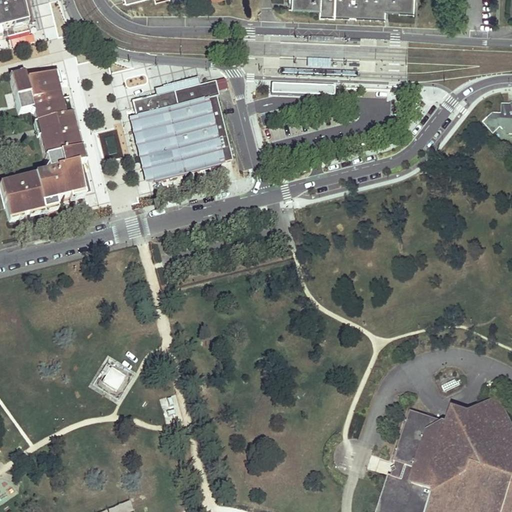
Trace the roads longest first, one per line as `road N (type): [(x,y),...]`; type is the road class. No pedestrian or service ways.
road 1 (tertiary): [(511,44),(143,29),(100,0)]
road 2 (tertiary): [(70,0),(92,34),(117,51),(230,69),(265,195)]
road 3 (tertiary): [(265,195),(405,158),(457,97),(511,78)]
road 4 (residential): [(0,263),(265,195)]
